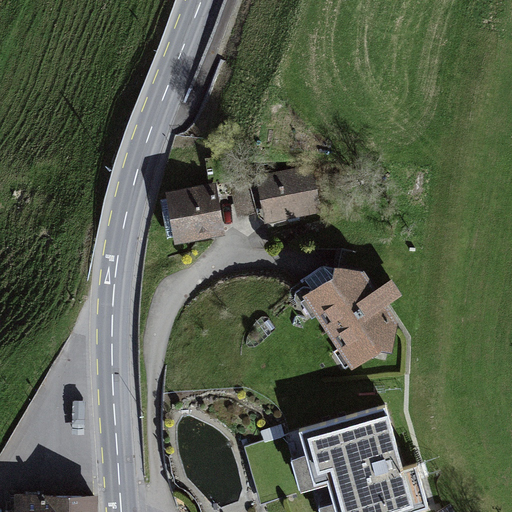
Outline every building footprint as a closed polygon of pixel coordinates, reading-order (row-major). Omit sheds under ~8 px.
[(206,158),(209,184),(217,183),(219,193),(238,192),(236,180),(237,180),(234,156),(206,158)] [(237,180),(236,180),(238,192),(243,217),(263,213),(265,224),(322,212),(312,166),(237,180)] [(209,184),(166,191),(174,243),(226,234),(219,193),(217,183),(209,184)] [(332,275),(302,296),(352,369),(382,348),(393,351),(399,321),(387,302),(402,293),(392,276),(375,287),(364,270),(334,264),(332,275)] [(387,403),(299,428),(314,481),(328,477),(338,511),(408,511),(430,506),(417,462),(405,466),(387,403)] [(284,435),(281,424),(261,430),(264,440),(284,435)] [(285,435),(284,435),(264,440),(243,446),(259,504),(301,492),(285,435)] [(97,511),(98,492),(15,492),(15,511),(97,511)]
